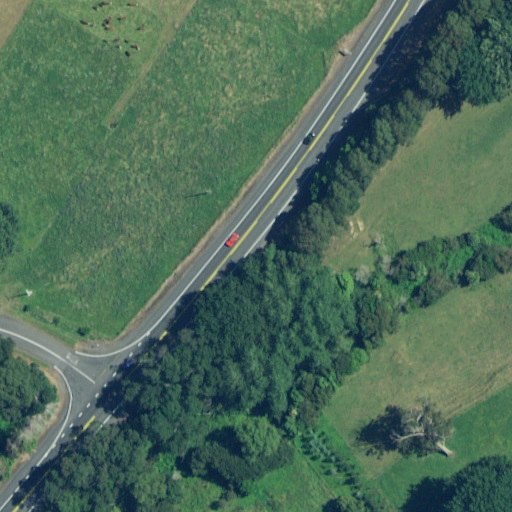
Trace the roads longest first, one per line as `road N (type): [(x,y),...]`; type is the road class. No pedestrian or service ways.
road 1 (primary): [(405,0),(108,397)]
road 2 (primary): [(108,397),(11,511)]
road 3 (unclassified): [(0,330),(28,339),(108,397)]
